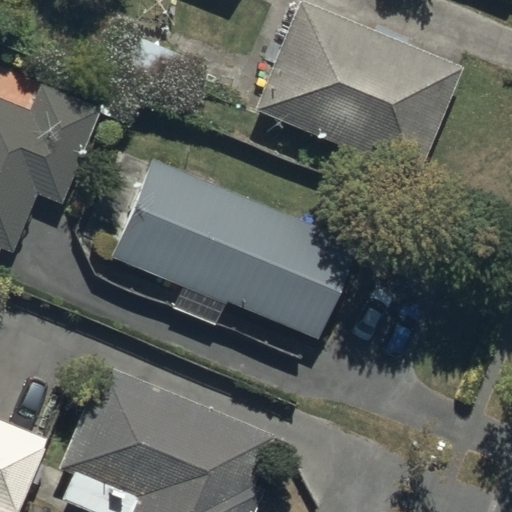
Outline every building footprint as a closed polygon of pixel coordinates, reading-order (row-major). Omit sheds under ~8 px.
[(0,0),(0,21),(9,0),(0,0)] [(296,3),(251,113),(416,180),(461,69),(296,3)] [(191,63),(118,30),(99,72),(173,103),(191,63)] [(35,197),(59,207),(99,111),(39,86),(28,112),(0,100),(0,251),(11,256),(35,197)] [(109,260),(316,344),(356,246),(150,161),(109,260)] [(252,511),(288,424),(91,344),(48,449),(62,455),(52,481),(113,505),(110,511),(252,511)] [(0,511),(1,511),(39,421),(0,405),(0,511)]
